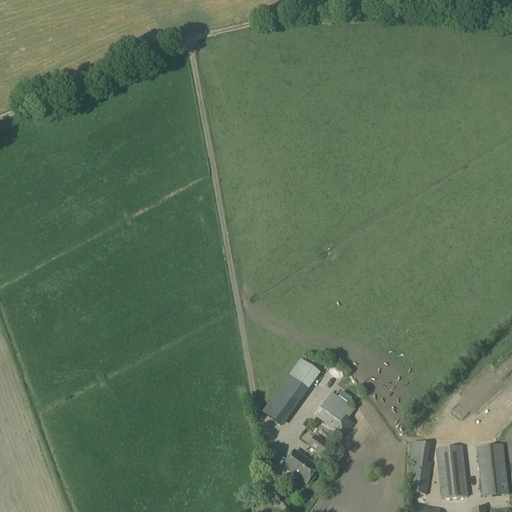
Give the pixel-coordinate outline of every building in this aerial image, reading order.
[(285,376),(260,414),(278,426),(303,388),(285,376)] [(331,393),(314,416),(336,432),(345,419),(347,421),(355,410),(331,393)] [(352,400),(342,393),(338,398),(348,405),(352,400)] [(358,437),(372,443),(376,433),(361,428),(358,437)] [(316,436),(308,448),(309,449),(327,461),(335,450),(316,436)] [(414,462),(409,492),(426,495),(431,465),(427,464),(430,445),(413,442),(410,461),(414,462)] [(463,448),(437,450),(442,500),(468,498),(463,448)] [(504,449),(478,451),(483,498),(509,495),(504,449)] [(294,451),(283,467),(307,484),(318,467),(294,451)]
